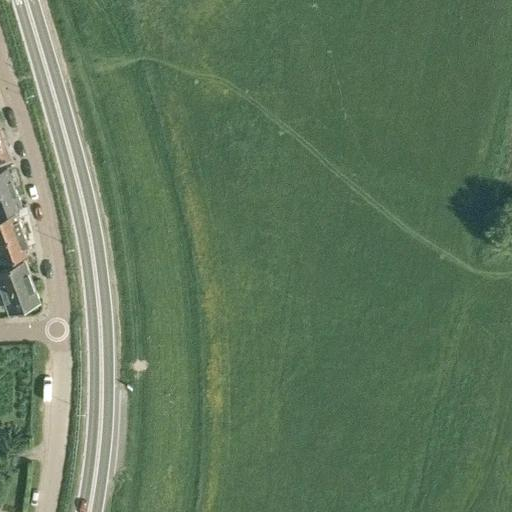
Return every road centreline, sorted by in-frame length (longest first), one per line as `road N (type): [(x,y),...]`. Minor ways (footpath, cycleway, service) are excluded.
road 1 (tertiary): [(89,511),(100,426),(94,266),(23,0)]
road 2 (residential): [(60,328),(43,201),(0,55)]
road 3 (residential): [(46,511),(60,328)]
